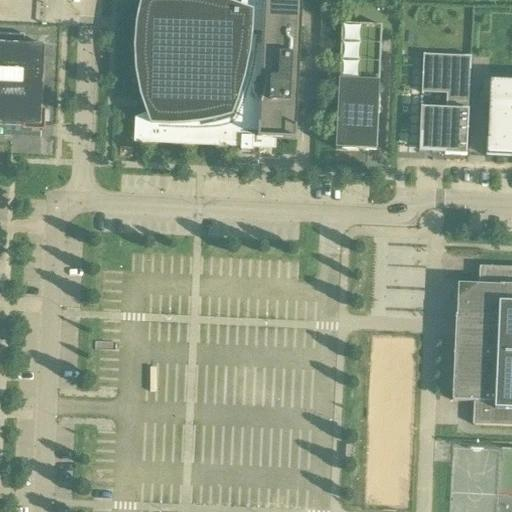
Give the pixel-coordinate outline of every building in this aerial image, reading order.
[(252,152),(252,146),(272,147),(273,141),(296,142),(300,0),(262,0),(244,5),(242,11),(231,4),(214,0),(141,0),(136,25),(134,49),(135,73),(140,97),(147,118),(138,121),(137,141),(241,146),(241,152),(252,152)] [(341,25),(335,151),(376,152),(382,27),(341,25)] [(0,125),(23,126),(24,126),(40,127),(41,110),(42,110),(45,46),(24,46),(25,36),(0,34),(0,125)] [(466,157),(471,58),(424,56),(422,95),(447,96),(447,110),(421,109),(420,136),(422,136),(422,148),(419,147),(419,149),(422,149),(421,152),(432,153),(431,155),(432,155),(433,153),(444,154),(444,156),(466,157)] [(511,82),(490,82),(486,158),(511,158),(511,82)] [(453,388),(452,402),(474,403),(473,426),(495,427),(511,427),(511,269),(479,268),(479,279),(478,287),(473,286),(458,286),(458,293),(454,293),(454,298),(454,303),(457,303),(455,339),(455,347),(454,356),(454,364),(453,380),(453,388)]
